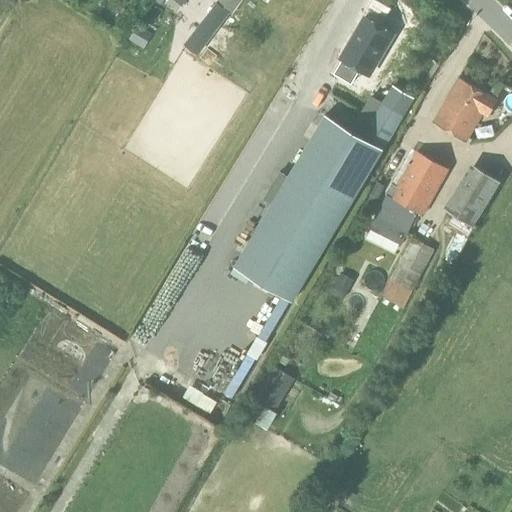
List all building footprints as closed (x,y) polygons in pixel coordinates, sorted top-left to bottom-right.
[(231,12),(241,0),(219,0),(187,44),(196,51),(227,9),(231,12)] [(343,61),(335,74),(354,85),(362,71),(370,75),(393,35),(365,18),(341,59),(343,61)] [(489,118),(498,102),(459,79),(434,123),(466,142),(483,114),(489,118)] [(497,81),(488,96),(495,100),(504,85),(497,81)] [(293,302),(386,147),(365,133),(362,138),(329,119),(238,269),(293,302)] [(424,214),(448,170),(417,153),(395,193),(390,190),(370,228),(401,245),(419,212),(424,214)] [(457,259),(470,237),(501,182),(473,165),(447,210),(454,214),(448,224),(459,231),(447,253),(457,259)] [(377,183),(371,194),(379,198),(385,187),(377,183)] [(192,227),(178,251),(190,257),(203,234),(192,227)] [(402,259),(422,270),(432,253),(411,241),(402,259)] [(404,306),(412,293),(390,281),(383,295),(404,306)] [(222,344),(220,352),(239,356),(241,348),(222,344)] [(273,410),(293,377),(274,365),(255,398),(273,410)]
